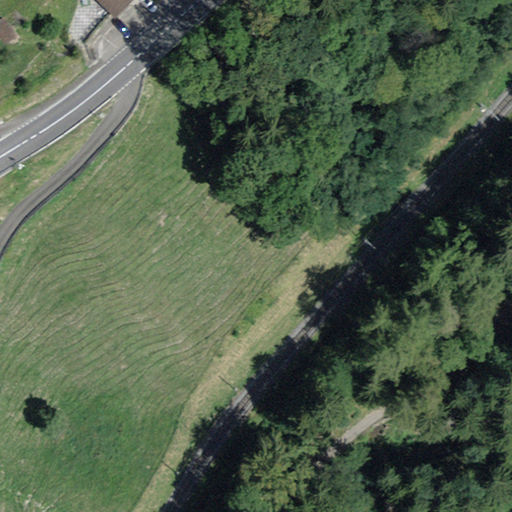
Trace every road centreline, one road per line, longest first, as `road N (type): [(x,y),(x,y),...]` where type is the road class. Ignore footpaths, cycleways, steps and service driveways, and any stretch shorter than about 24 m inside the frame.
road 1 (residential): [(0,247),(33,202),(130,106),(122,69)]
road 2 (secondary): [(0,159),(122,69)]
